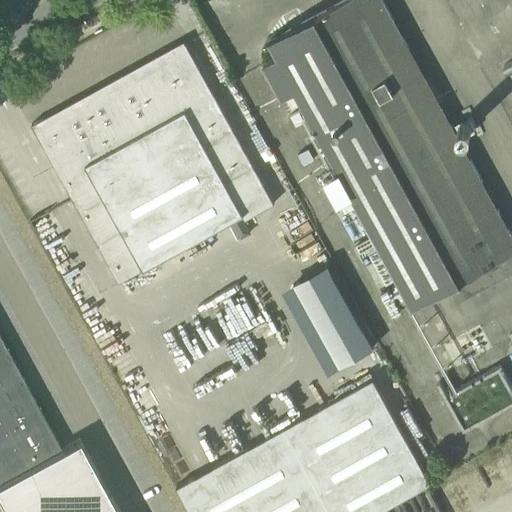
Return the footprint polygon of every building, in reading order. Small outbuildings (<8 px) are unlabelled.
[(282,98),(296,90),(318,130),(310,134),(329,168),(336,164),(413,306),(511,251),(511,235),(383,0),(343,0),(269,41),(277,56),(263,63),(282,98)] [(502,62),(511,58),(511,0),(502,0),(508,14),(486,23),(502,62)] [(119,282),(143,268),(243,213),(246,218),(274,202),(186,42),(60,112),(58,109),(32,123),(73,198),(119,282)] [(368,347),(326,262),(280,285),(322,370),(368,347)] [(0,482),(62,449),(0,335),(0,482)] [(445,390),(461,426),(511,404),(511,392),(500,366),(445,390)] [(373,377),(176,486),(190,511),(377,511),(431,483),(373,377)]
